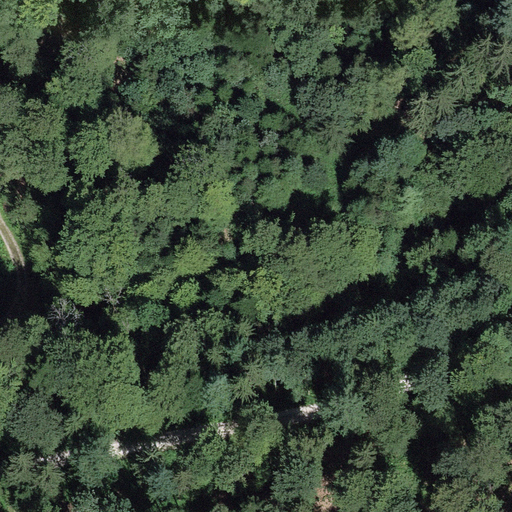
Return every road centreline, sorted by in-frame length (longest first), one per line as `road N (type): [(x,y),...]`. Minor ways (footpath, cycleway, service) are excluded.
road 1 (track): [(0,473),(351,400),(511,338)]
road 2 (track): [(0,334),(25,309),(0,227)]
